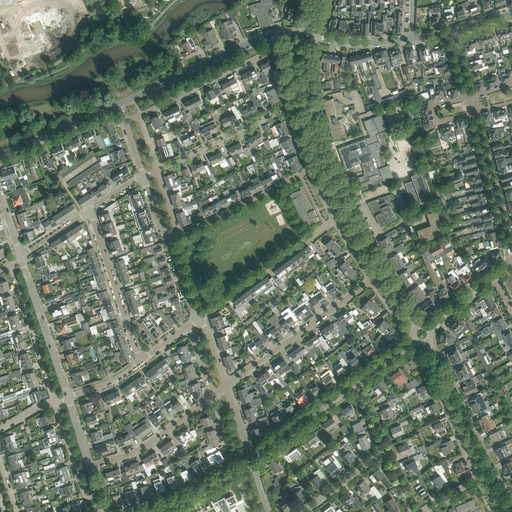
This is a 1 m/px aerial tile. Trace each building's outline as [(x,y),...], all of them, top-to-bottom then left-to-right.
[(269,16),(267,7),(277,5),(275,0),(261,0),(262,1),(261,1),(262,3),(251,5),(253,12),(257,11),(261,26),(274,23),(272,16),(269,16)] [(356,4),(355,0),(346,0),(346,4),(352,5),(352,12),(356,12),(356,4)] [(361,4),(361,12),(363,12),(365,12),(366,3),(365,3),(365,0),(355,0),(356,4),(361,4)] [(375,2),(374,0),(365,0),(365,3),(366,3),(371,4),(371,11),(373,11),(375,11),(375,2)] [(384,0),(374,0),(375,2),(380,2),(380,10),(384,10),(384,0)] [(492,8),(491,4),(492,3),(490,0),(481,0),(482,2),(485,10),(492,8)] [(468,1),(466,2),(468,9),(470,9),(472,15),(479,12),(477,6),(476,6),(475,3),(472,4),(469,3),(468,1)] [(459,9),(456,10),(459,20),(467,17),(466,15),(470,14),(469,12),(468,9),(466,2),(458,5),(459,9)] [(439,4),(431,6),(432,17),(429,17),(431,27),(435,26),(440,26),(438,16),(441,16),(440,9),(439,7),(439,4)] [(301,9),(302,7),(295,6),(289,6),(289,7),(287,7),(286,7),(285,11),(286,11),(289,12),(287,20),(288,20),(288,21),(288,22),(290,22),(291,22),(291,21),(295,21),(295,15),(301,15),(302,9),(301,9)] [(451,8),(444,10),(447,23),(454,22),(453,14),(455,13),(454,6),(451,7),(451,8)] [(397,12),(397,7),(394,7),(394,8),(391,8),(390,12),(395,12),(395,18),(387,17),(386,17),(386,21),(402,22),(402,12),(397,12)] [(369,14),(368,23),(369,23),(368,29),(372,29),(371,33),(377,34),(377,33),(377,23),(378,23),(378,22),(372,21),(373,14),(373,11),(371,11),(369,12),(369,14)] [(369,23),(368,23),(363,23),(363,15),(363,12),(361,12),(360,12),(360,14),(360,22),(360,23),(359,30),(362,30),(362,33),(368,34),(368,29),(369,23)] [(386,30),(386,21),(386,17),(387,17),(387,15),(383,14),(383,22),(378,22),(378,23),(377,23),(377,33),(383,34),(383,30),(386,30)] [(339,28),(340,20),(341,19),(331,17),(328,28),(329,29),(328,29),(331,30),(331,29),(334,30),(335,27),(339,28)] [(349,28),(350,21),(349,21),(341,19),(340,20),(339,28),(339,31),(345,32),(345,28),(350,29),(350,28),(349,28)] [(221,30),(222,33),(225,39),(234,35),(233,33),(233,32),(232,32),(231,29),(232,29),(231,27),(234,26),(231,20),(228,22),(228,21),(221,24),(222,29),(221,30)] [(350,20),(350,21),(349,28),(350,28),(353,28),(353,33),(359,33),(359,30),(360,23),(360,22),(354,22),(354,20),(350,20)] [(402,22),(386,21),(386,30),(386,31),(389,31),(389,25),(395,25),(394,31),(401,32),(402,22)] [(207,40),(203,42),(206,48),(210,47),(217,44),(213,36),(216,34),(213,29),(203,34),(207,40)] [(484,34),(484,36),(486,43),(488,42),(488,44),(491,44),(491,45),(493,45),(492,43),(492,41),(491,41),(489,34),(489,33),(484,34)] [(187,42),(183,44),(187,52),(183,54),(186,59),(192,55),(192,54),(198,52),(196,47),(195,46),(190,36),(185,38),(187,42)] [(477,47),(478,47),(476,38),(469,40),(467,43),(474,47),(475,48),(476,52),(478,52),(477,47)] [(476,52),(475,48),(474,47),(467,43),(465,46),(467,51),(472,50),(472,51),(473,57),(476,56),(477,58),(480,58),(479,55),(476,55),(475,53),(475,52),(476,52)] [(434,51),(431,52),(433,59),(437,58),(438,57),(437,56),(438,55),(442,47),(439,46),(433,47),(434,51)] [(425,47),(423,48),(426,60),(432,59),(430,54),(429,54),(427,48),(426,49),(425,47)] [(438,55),(437,56),(438,57),(440,58),(441,59),(441,62),(442,62),(442,63),(442,65),(445,64),(445,63),(445,64),(444,59),(446,56),(445,54),(447,54),(445,49),(442,47),(438,55)] [(412,48),(409,49),(414,65),(417,64),(417,62),(416,59),(417,59),(416,56),(415,56),(414,49),(412,50),(412,48)] [(407,51),(406,52),(408,61),(407,61),(410,70),(414,68),(414,65),(409,49),(406,50),(407,51)] [(386,50),(374,53),(378,66),(381,65),(382,65),(381,62),(383,61),(385,67),(387,70),(391,69),(387,60),(389,59),(386,50)] [(399,50),(395,51),(396,56),(398,63),(404,61),(400,50),(399,50)] [(371,51),(364,53),(366,57),(367,57),(368,61),(370,60),(372,66),(369,67),(370,69),(372,69),(372,68),(375,67),(374,66),(372,56),(371,51)] [(396,56),(395,51),(391,52),(390,52),(392,60),(391,60),(393,68),(396,67),(399,66),(398,63),(396,56)] [(364,53),(360,54),(364,68),(366,75),(368,74),(367,69),(365,62),(368,61),(367,57),(366,57),(364,53)] [(360,54),(354,56),(355,60),(356,60),(357,64),(359,63),(363,76),(366,75),(364,68),(360,54)] [(337,72),(337,73),(337,74),(340,74),(341,71),(345,71),(346,66),(351,67),(350,60),(345,59),(346,56),(339,56),(339,64),(337,72)] [(350,60),(351,67),(353,72),(356,81),(358,80),(355,71),(354,65),(357,64),(356,60),(355,60),(354,56),(349,57),(350,60)] [(486,61),(485,58),(481,60),(480,57),(480,58),(477,58),(477,60),(470,62),(470,63),(471,66),(482,63),(482,62),(486,61)] [(265,74),(266,73),(268,73),(267,71),(272,68),(271,65),(271,64),(270,65),(269,62),(261,66),(265,74)] [(482,63),(471,66),(471,69),(472,69),(472,70),(479,68),(480,71),(481,71),(481,70),(485,69),(488,68),(487,65),(483,67),(482,63)] [(407,66),(403,67),(405,75),(407,75),(408,81),(411,81),(409,74),(407,66)] [(435,68),(434,69),(435,74),(436,74),(451,70),(450,67),(449,67),(448,66),(443,67),(442,66),(440,67),(438,67),(435,68)] [(508,81),(506,74),(504,68),(498,69),(500,77),(501,77),(502,81),(502,82),(504,82),(508,81)] [(255,69),(249,72),(253,80),(259,76),(257,72),(255,69)] [(247,83),(246,82),(249,80),(250,81),(253,80),(249,72),(242,75),(244,78),(243,78),(244,79),(240,80),(243,85),(245,90),(246,91),(248,90),(249,90),(246,84),(247,83)] [(377,74),(372,75),(375,84),(380,82),(377,74)] [(488,77),(485,78),(487,87),(493,86),(493,85),(491,79),(489,79),(488,77)] [(237,82),(237,81),(236,81),(235,78),(231,80),(231,81),(229,82),(232,89),(233,91),(240,88),(237,82)] [(475,82),(478,91),(479,91),(484,90),(482,83),(480,83),(479,81),(475,82)] [(222,85),(221,85),(224,92),(225,91),(225,92),(232,89),(229,82),(226,83),(222,85)] [(446,85),(443,86),(445,93),(448,92),(450,98),(451,97),(452,99),(454,98),(454,96),(451,87),(450,84),(446,85)] [(258,89),(253,92),(254,95),(267,89),(265,86),(258,89)] [(428,88),(429,91),(430,95),(431,95),(433,100),(434,99),(438,98),(436,91),(434,86),(428,88)] [(273,88),(269,91),(264,93),(266,96),(268,94),(269,98),(276,94),(273,88)] [(205,93),(207,97),(207,100),(209,99),(210,100),(213,98),(214,99),(218,97),(222,105),(226,103),(223,95),(219,89),(214,92),(212,89),(206,92),(206,93),(205,93)] [(405,89),(399,92),(400,94),(401,98),(407,97),(406,93),(405,89)] [(346,90),(343,91),(345,98),(348,97),(349,100),(352,99),(350,90),(346,90)] [(254,102),(257,100),(254,95),(253,92),(248,94),(249,97),(251,96),(254,102)] [(268,102),(264,105),(266,110),(273,107),(271,104),(279,100),(276,94),(269,98),(266,99),(268,102)] [(199,96),(192,99),(196,107),(199,105),(199,104),(202,102),(199,96)] [(324,105),(325,106),(329,122),(330,122),(331,125),(329,126),(333,140),(346,136),(341,118),(339,119),(338,114),(341,113),(342,112),(342,110),(340,102),(339,101),(337,100),(334,101),(334,98),(328,100),(327,100),(326,101),(325,101),(325,102),(325,103),(324,104),(324,105)] [(185,103),(187,107),(190,112),(193,110),(193,109),(196,107),(192,99),(185,103)] [(246,103),(243,105),(244,107),(237,110),(240,116),(244,115),(245,117),(249,115),(251,114),(247,104),(246,104),(246,103)] [(249,103),(247,104),(251,114),(254,112),(254,113),(258,111),(256,108),(256,107),(254,104),(250,106),(249,103)] [(420,113),(430,111),(428,105),(419,108),(420,111),(422,111),(422,112),(420,113)] [(178,106),(171,109),(176,119),(179,117),(179,116),(182,114),(178,106)] [(352,113),(353,116),(354,120),(358,119),(357,116),(354,106),(351,106),(352,110),(349,111),(350,114),(352,113)] [(164,113),(165,116),(166,116),(169,121),(173,120),(172,119),(175,117),(176,119),(171,109),(164,113)] [(500,110),(494,112),(496,119),(497,119),(498,121),(502,119),(502,121),(503,121),(502,118),(500,111),(500,110)] [(500,111),(502,118),(504,117),(505,120),(508,119),(506,110),(500,111)] [(208,115),(212,114),(215,121),(217,119),(213,111),(208,114),(208,115)] [(493,116),(491,117),(489,111),(485,112),(485,113),(483,113),(486,122),(485,122),(485,124),(492,123),(492,125),(493,125),(495,124),(493,116)] [(235,113),(228,117),(231,123),(238,120),(236,117),(237,117),(236,116),(235,113)] [(370,137),(362,140),(357,141),(359,148),(357,149),(359,156),(356,157),(359,164),(361,163),(364,172),(363,173),(364,176),(358,178),(359,182),(361,181),(362,183),(360,183),(362,189),(375,184),(374,183),(381,181),(381,182),(381,181),(383,180),(384,181),(384,180),(390,178),(393,177),(389,165),(384,166),(384,165),(385,164),(382,155),(386,154),(384,147),(386,146),(384,140),(387,139),(384,132),(383,132),(383,130),(387,128),(382,115),(363,121),(367,132),(368,132),(370,137)] [(422,120),(423,124),(425,123),(432,121),(434,120),(432,115),(423,118),(424,119),(422,120)] [(163,126),(159,118),(160,118),(159,117),(158,116),(151,119),(154,125),(153,126),(155,129),(159,127),(162,134),(168,133),(169,132),(168,128),(166,125),(163,126)] [(223,123),(223,124),(223,123),(225,127),(231,123),(228,117),(222,120),(223,123)] [(454,129),(456,135),(464,133),(463,130),(460,119),(457,120),(458,121),(456,122),(458,128),(454,129)] [(213,120),(207,123),(212,133),(214,132),(218,130),(217,127),(216,126),(215,123),(214,123),(213,120)] [(273,126),(274,129),(276,132),(287,127),(284,121),(273,126)] [(425,123),(423,124),(422,124),(424,129),(434,126),(432,121),(425,123)] [(109,123),(104,126),(106,130),(107,133),(109,132),(110,135),(112,134),(115,140),(113,140),(114,144),(115,143),(116,143),(117,146),(119,146),(121,145),(120,142),(119,138),(118,139),(116,133),(117,132),(115,129),(114,129),(111,122),(110,123),(109,122),(108,123),(109,123)] [(200,126),(202,129),(203,132),(203,133),(204,133),(205,136),(209,134),(212,133),(207,123),(200,126)] [(449,126),(446,127),(448,137),(449,141),(456,139),(454,131),(452,131),(451,126),(449,126)] [(287,127),(276,132),(277,135),(279,134),(281,137),(290,132),(287,127)] [(489,132),(490,136),(497,134),(501,133),(505,132),(504,128),(501,129),(500,127),(489,131),(489,132)] [(94,130),(84,135),(87,140),(88,140),(89,141),(96,138),(101,148),(105,146),(100,135),(96,136),(94,130)] [(180,133),(176,135),(178,139),(179,139),(181,143),(183,142),(184,143),(186,146),(189,144),(192,142),(189,136),(188,135),(188,134),(187,132),(181,135),(180,133)] [(195,133),(189,136),(192,142),(194,141),(194,142),(198,140),(197,137),(197,136),(195,133)] [(257,135),(254,136),(258,145),(263,142),(259,133),(257,134),(257,135)] [(250,143),(246,145),(247,147),(252,157),(254,156),(253,153),(253,152),(252,150),(255,148),(254,147),(258,145),(254,136),(251,138),(250,137),(248,139),(250,143)] [(160,139),(157,140),(158,144),(159,146),(168,144),(169,143),(168,140),(165,141),(164,137),(161,138),(160,138),(160,139)] [(82,156),(90,153),(86,144),(82,145),(78,138),(68,142),(71,149),(72,151),(78,149),(82,156)] [(290,138),(280,143),(283,149),(293,144),(290,138)] [(501,142),(497,144),(492,145),(494,151),(510,146),(510,143),(502,145),(501,142)] [(238,144),(234,146),(239,154),(239,155),(243,153),(243,155),(246,154),(247,156),(250,154),(251,155),(249,156),(250,159),(252,158),(252,157),(247,147),(243,149),(240,143),(238,144)] [(168,144),(159,146),(160,149),(161,153),(162,157),(170,155),(167,147),(168,147),(168,144)] [(293,144),(283,149),(284,151),(283,152),(284,155),(296,150),(293,144)] [(62,145),(52,149),(55,154),(55,156),(57,159),(63,156),(66,155),(67,157),(70,155),(68,149),(64,151),(64,150),(62,145)] [(233,156),(229,158),(231,163),(232,165),(235,164),(233,160),(240,157),(239,154),(234,146),(231,147),(229,148),(233,156)] [(501,150),(499,151),(494,152),(495,157),(500,156),(511,152),(511,148),(507,150),(507,151),(502,152),(501,150)] [(113,152),(115,159),(116,163),(126,160),(122,149),(113,152)] [(471,152),(470,149),(467,149),(464,150),(464,152),(460,153),(461,158),(458,158),(458,159),(454,160),(454,164),(455,164),(459,163),(467,161),(466,160),(475,157),(473,152),(471,152)] [(40,155),(41,160),(43,165),(47,163),(49,168),(52,167),(53,168),(56,167),(54,163),(52,158),(50,159),(47,152),(40,155)] [(219,153),(215,155),(220,164),(227,161),(229,165),(231,163),(229,158),(226,160),(225,157),(224,158),(221,152),(218,153),(219,153)] [(213,166),(210,168),(213,175),(215,174),(214,172),(215,172),(213,167),(219,164),(220,164),(215,155),(212,157),(212,156),(210,157),(213,164),(212,164),(213,166)] [(296,156),(287,160),(286,161),(288,167),(290,166),(299,161),(296,156)] [(496,160),(498,168),(511,164),(511,157),(505,160),(505,158),(501,159),(496,160)] [(26,163),(27,166),(28,167),(31,174),(28,175),(30,181),(37,178),(35,173),(32,166),(34,165),(37,164),(36,160),(33,161),(31,158),(26,160),(27,162),(26,163)] [(477,165),(475,159),(463,163),(459,164),(461,171),(473,167),(477,165)] [(200,163),(196,164),(201,173),(206,170),(204,166),(202,161),(199,162),(200,163)] [(299,161),(290,166),(293,171),(302,167),(299,161)] [(401,162),(395,164),(398,173),(395,174),(397,180),(409,175),(408,173),(414,170),(411,162),(402,165),(401,162)] [(124,170),(119,173),(122,179),(131,174),(129,171),(129,170),(128,168),(128,167),(127,163),(122,165),(123,168),(124,170)] [(413,181),(410,182),(405,184),(411,201),(414,200),(416,205),(433,199),(426,179),(425,179),(423,172),(422,172),(418,163),(415,164),(418,173),(411,176),(413,181)] [(192,164),(190,165),(191,167),(193,171),(191,172),(194,177),(201,174),(201,173),(196,164),(193,166),(192,164)] [(511,164),(498,168),(500,174),(508,172),(511,171),(511,164)] [(6,181),(8,187),(14,185),(11,178),(18,176),(14,167),(13,167),(13,165),(2,169),(3,169),(3,171),(1,171),(5,181),(7,180),(7,181),(6,181)] [(477,167),(463,171),(462,171),(463,175),(466,174),(466,175),(479,172),(477,167)] [(210,168),(207,169),(210,174),(208,175),(211,181),(212,180),(214,183),(216,181),(215,178),(213,175),(210,168)] [(269,172),(269,173),(271,176),(274,182),(280,180),(280,179),(278,175),(275,170),(272,172),(271,171),(269,172)] [(116,183),(122,179),(119,173),(113,177),(112,177),(116,183)] [(269,173),(264,175),(269,185),(274,182),(271,176),(269,173)] [(511,173),(505,175),(501,176),(502,182),(509,180),(509,179),(511,178),(511,173)] [(166,179),(167,182),(176,179),(175,176),(172,176),(172,174),(164,176),(165,179),(166,179)] [(264,176),(259,178),(263,188),(269,185),(264,175),(264,176)] [(466,183),(468,182),(469,184),(475,183),(476,186),(481,184),(480,181),(481,181),(479,175),(475,177),(465,180),(466,183)] [(258,176),(252,179),(253,181),(258,190),(263,188),(259,178),(258,176)] [(176,179),(167,182),(168,186),(167,186),(168,189),(178,186),(176,179)] [(255,184),(249,187),(253,193),(258,190),(253,181),(252,179),(255,184)] [(109,180),(104,184),(108,191),(113,188),(109,180)] [(239,180),(236,182),(243,195),(244,197),(247,196),(253,193),(249,187),(246,188),(245,188),(243,187),(242,187),(239,180)] [(511,181),(503,184),(503,186),(503,187),(503,188),(504,188),(504,189),(511,187),(511,185),(511,184),(511,181)] [(90,189),(87,191),(93,201),(98,197),(92,188),(91,189),(89,186),(92,185),(90,182),(87,184),(90,189)] [(104,184),(99,187),(103,194),(108,191),(104,184)] [(476,186),(466,188),(461,190),(461,193),(467,191),(467,192),(475,190),(475,191),(477,191),(477,193),(482,192),(481,190),(483,189),(482,184),(481,184),(476,186)] [(93,187),(92,185),(89,186),(91,189),(92,188),(98,197),(103,194),(99,187),(98,187),(97,185),(93,187)] [(177,193),(170,195),(171,198),(172,197),(173,201),(180,199),(179,195),(182,194),(181,191),(188,189),(187,186),(179,189),(180,192),(177,192),(177,193)] [(136,188),(127,194),(129,202),(141,198),(139,192),(138,193),(136,188)] [(13,198),(12,198),(15,206),(17,205),(18,207),(22,205),(24,209),(26,208),(30,207),(24,189),(14,192),(16,195),(13,196),(13,198)] [(236,193),(231,195),(234,202),(240,199),(238,197),(241,195),(239,189),(235,191),(236,193)] [(289,195),(291,199),(305,228),(315,223),(313,217),(317,215),(314,210),(313,210),(301,189),(289,195)] [(83,193),(82,191),(79,193),(81,195),(82,194),(84,197),(88,204),(93,201),(87,191),(83,193)] [(231,195),(229,191),(224,194),(225,198),(229,205),(234,202),(231,195)] [(478,194),(469,196),(459,198),(460,202),(462,201),(470,199),(478,197),(478,200),(485,198),(484,192),(482,192),(477,193),(478,194)] [(395,200),(394,197),(391,194),(367,203),(374,216),(375,217),(376,216),(381,226),(396,218),(391,208),(395,205),(393,201),(391,202),(390,200),(395,198),(395,200)] [(78,200),(80,203),(83,207),(88,204),(84,197),(78,200)] [(199,197),(195,199),(202,212),(205,210),(207,215),(213,213),(206,200),(201,202),(199,197)] [(141,198),(129,202),(132,211),(142,208),(141,205),(144,204),(144,203),(143,204),(141,198)] [(218,198),(213,200),(218,210),(223,207),(220,201),(219,199),(218,198)] [(229,205),(225,198),(220,201),(223,207),(229,205)] [(485,198),(478,200),(479,202),(472,203),(473,206),(487,203),(485,198)] [(180,199),(173,201),(174,204),(174,205),(174,207),(182,205),(183,208),(185,207),(190,206),(190,205),(189,202),(185,204),(185,202),(183,201),(181,202),(180,199)] [(208,199),(206,200),(213,213),(218,210),(213,200),(210,202),(208,199)] [(116,201),(100,211),(101,212),(102,214),(100,215),(102,221),(104,221),(114,217),(111,208),(117,206),(116,201)] [(73,204),(68,207),(72,214),(77,211),(73,204)] [(183,211),(176,213),(177,216),(178,216),(179,220),(186,217),(188,216),(187,211),(194,208),(193,205),(190,206),(185,207),(186,210),(183,211)] [(26,211),(18,214),(20,221),(27,219),(26,215),(30,214),(29,211),(33,209),(32,206),(30,207),(26,208),(26,211)] [(467,210),(465,211),(466,215),(473,213),(473,214),(480,212),(481,214),(489,212),(488,206),(479,208),(479,207),(472,209),(467,210)] [(68,207),(63,210),(68,217),(72,214),(68,207)] [(142,208),(132,211),(135,220),(147,216),(145,210),(143,211),(142,208)] [(63,210),(58,213),(63,220),(68,217),(63,210)] [(445,234),(437,211),(427,214),(431,226),(417,231),(421,242),(445,234)] [(58,213),(53,217),(58,224),(63,220),(58,213)] [(475,218),(465,221),(462,222),(463,225),(476,221),(483,219),(484,222),(491,220),(490,214),(475,218)] [(147,216),(135,220),(138,229),(148,226),(147,223),(150,222),(150,221),(149,222),(147,216)] [(188,216),(186,217),(179,220),(180,223),(181,226),(188,224),(188,223),(190,222),(188,216)] [(53,217),(48,220),(53,227),(58,224),(53,217)] [(114,217),(104,221),(105,223),(102,224),(102,225),(103,224),(105,230),(117,226),(114,217)] [(27,219),(20,221),(22,228),(31,225),(32,227),(35,226),(38,225),(41,224),(40,221),(37,222),(34,223),(32,220),(28,222),(27,219)] [(43,223),(45,226),(47,230),(53,227),(48,220),(43,223)] [(476,225),(471,226),(471,230),(477,229),(484,227),(485,229),(493,226),(492,221),(484,223),(477,225),(476,225)] [(117,226),(105,230),(107,236),(109,235),(110,238),(120,235),(118,230),(126,227),(124,223),(117,226)] [(81,224),(76,227),(80,234),(82,237),(81,238),(82,240),(85,238),(83,236),(84,235),(83,233),(86,231),(83,227),(83,226),(82,224),(81,224)] [(134,240),(153,234),(151,228),(149,229),(148,226),(138,229),(140,234),(132,236),(133,237),(134,240)] [(80,234),(76,227),(71,230),(76,237),(80,234)] [(392,242),(389,237),(397,232),(395,229),(386,234),(384,236),(385,238),(380,241),(383,247),(390,243),(392,242)] [(24,233),(25,237),(24,237),(25,240),(26,240),(27,240),(33,238),(32,234),(35,233),(34,230),(24,233)] [(71,230),(66,234),(72,243),(71,244),(72,246),(75,245),(73,242),(72,240),(76,237),(71,230)] [(488,233),(489,240),(496,238),(494,232),(488,233)] [(66,234),(61,237),(66,244),(68,243),(69,245),(71,244),(72,243),(66,234)] [(153,234),(134,240),(135,244),(143,242),(144,247),(154,243),(153,240),(156,239),(155,240),(153,234)] [(120,235),(110,238),(111,241),(108,242),(108,243),(109,242),(111,248),(123,244),(120,235)] [(323,243),(325,245),(329,250),(336,244),(332,239),(331,239),(328,236),(327,237),(327,238),(323,243)] [(61,237),(56,240),(61,247),(66,244),(61,237)] [(434,259),(441,256),(444,254),(445,253),(452,250),(454,245),(451,237),(439,243),(439,244),(429,249),(421,253),(425,264),(436,288),(437,291),(441,299),(441,300),(449,296),(445,287),(441,289),(439,285),(440,284),(430,262),(434,259)] [(495,246),(498,245),(496,238),(489,240),(482,242),(483,247),(485,246),(487,251),(496,249),(495,246)] [(52,245),(50,247),(52,251),(55,249),(56,251),(58,249),(59,251),(61,250),(62,250),(60,247),(61,247),(56,240),(51,243),(52,245)] [(140,249),(140,250),(138,250),(139,253),(141,252),(142,253),(151,250),(152,253),(153,254),(154,254),(154,256),(144,259),(165,253),(164,252),(164,253),(162,248),(163,247),(161,242),(140,249)] [(315,242),(313,244),(316,248),(322,257),(326,254),(320,246),(319,247),(315,242)] [(390,243),(383,247),(386,253),(394,249),(390,243)] [(124,249),(123,244),(111,248),(113,254),(114,253),(115,256),(127,253),(126,249),(124,249)] [(336,244),(329,250),(334,255),(336,257),(340,253),(338,251),(341,248),(336,244)] [(308,246),(303,250),(309,258),(315,255),(308,246)] [(86,257),(95,254),(93,247),(88,249),(89,253),(80,256),(81,259),(86,257)] [(39,256),(36,257),(38,262),(37,263),(38,266),(37,266),(39,270),(41,275),(44,281),(58,276),(56,273),(46,276),(46,275),(50,273),(48,266),(46,267),(43,258),(42,255),(48,253),(49,254),(50,255),(52,254),(52,252),(49,248),(46,250),(45,249),(38,254),(39,256)] [(491,252),(491,255),(492,255),(492,257),(492,258),(501,256),(502,255),(501,252),(500,252),(499,250),(498,251),(498,248),(493,249),(494,251),(491,252)] [(303,250),(298,253),(305,263),(306,263),(305,262),(309,258),(303,250)] [(400,259),(404,257),(400,252),(398,253),(397,254),(389,258),(393,264),(400,259)] [(165,253),(144,259),(145,263),(154,260),(155,263),(156,263),(156,264),(157,264),(158,266),(147,269),(168,263),(168,262),(167,263),(165,258),(166,257),(165,253)] [(298,253),(294,257),(300,266),(301,266),(305,263),(298,253)] [(315,255),(319,260),(319,259),(322,263),(324,262),(321,258),(318,253),(315,255)] [(95,254),(86,257),(88,264),(89,263),(89,264),(98,261),(95,254)] [(117,261),(115,262),(117,267),(126,265),(125,261),(127,260),(129,260),(127,255),(116,258),(117,261)] [(443,262),(441,256),(434,259),(436,264),(443,262)] [(294,257),(289,261),(295,270),(300,266),(294,257)] [(482,262),(481,261),(479,258),(475,262),(477,264),(482,272),(487,268),(482,262)] [(482,260),(481,261),(482,262),(487,268),(491,265),(486,258),(483,261),(482,260)] [(400,259),(393,264),(396,269),(404,265),(400,259)] [(98,261),(89,264),(91,270),(93,269),(93,270),(100,267),(98,261)] [(289,261),(284,264),(291,273),(295,270),(289,261)] [(340,261),(336,265),(343,272),(350,266),(345,261),(343,264),(340,261)] [(457,268),(454,270),(458,275),(460,274),(466,283),(471,280),(475,277),(471,272),(472,271),(466,263),(465,264),(463,262),(459,264),(460,266),(457,268)] [(168,263),(147,269),(145,270),(145,273),(148,272),(148,273),(157,270),(158,273),(159,273),(160,274),(161,276),(150,279),(171,273),(171,272),(170,273),(168,268),(169,267),(168,263)] [(284,264),(279,268),(286,277),(288,275),(291,273),(284,264)] [(473,265),(471,266),(477,275),(482,272),(477,264),(476,265),(477,266),(475,267),(473,265)] [(126,265),(117,267),(119,273),(128,270),(126,265)] [(350,266),(343,272),(344,274),(347,277),(350,280),(353,276),(356,274),(354,271),(350,266)] [(100,267),(93,270),(94,272),(93,272),(94,276),(93,277),(102,274),(100,267)] [(279,268),(274,271),(278,277),(276,279),(275,278),(275,279),(282,287),(284,286),(282,283),(283,282),(282,280),(286,277),(279,268)] [(463,286),(458,279),(459,279),(452,269),(447,273),(450,276),(455,283),(459,289),(463,286)] [(128,270),(119,273),(121,279),(129,276),(128,270)] [(400,275),(403,280),(414,273),(414,272),(410,275),(407,270),(400,275)] [(171,273),(150,279),(151,283),(161,280),(162,283),(163,284),(164,284),(164,286),(154,289),(174,283),(174,282),(173,283),(172,277),(173,277),(171,273)] [(414,273),(403,280),(407,286),(415,280),(417,283),(423,278),(425,278),(423,275),(421,275),(418,278),(414,273)] [(91,284),(92,284),(95,283),(100,282),(104,280),(102,274),(93,277),(94,280),(93,280),(94,283),(91,284)] [(129,276),(121,279),(123,284),(124,284),(125,287),(134,284),(133,281),(131,281),(129,276)] [(267,276),(262,280),(269,289),(274,285),(275,287),(276,287),(278,290),(280,288),(274,280),(271,282),(267,276)] [(447,281),(455,292),(459,289),(455,283),(450,276),(446,279),(447,281)] [(317,277),(314,279),(316,281),(321,288),(325,293),(327,291),(329,293),(330,292),(332,296),(338,291),(334,285),(331,282),(324,287),(317,277)] [(411,291),(415,296),(421,291),(424,288),(421,284),(425,281),(423,278),(417,283),(418,285),(411,291)] [(95,283),(92,284),(93,288),(97,286),(98,290),(106,287),(104,280),(100,282),(95,283)] [(262,280),(257,284),(264,292),(265,295),(270,291),(269,289),(262,280)] [(0,282),(0,291),(8,289),(7,285),(8,285),(6,281),(4,282),(3,281),(0,282)] [(338,284),(339,285),(345,293),(347,291),(341,282),(338,284)] [(49,283),(47,283),(42,285),(45,293),(50,291),(51,291),(51,290),(53,290),(54,293),(61,290),(60,290),(63,289),(62,286),(59,287),(53,289),(51,283),(49,283)] [(174,283),(154,289),(155,293),(164,290),(165,293),(166,294),(167,294),(168,296),(157,299),(178,292),(177,293),(175,287),(176,287),(174,283)] [(257,284),(253,287),(259,296),(264,292),(257,284)] [(431,285),(434,290),(429,294),(431,296),(435,294),(437,291),(436,288),(433,284),(431,285)] [(136,285),(126,288),(127,291),(125,292),(127,297),(139,293),(136,285)] [(253,287),(248,291),(252,297),(255,300),(260,297),(259,296),(253,287)] [(107,290),(98,293),(100,300),(109,297),(107,290)] [(324,302),(327,300),(320,290),(314,294),(315,295),(321,304),(324,301),(324,302)] [(54,295),(47,297),(49,302),(53,301),(55,300),(55,298),(63,295),(65,294),(64,291),(62,292),(62,291),(58,292),(54,294),(54,295)] [(248,291),(243,295),(247,300),(252,297),(248,291)] [(421,291),(415,296),(419,301),(426,296),(421,291)] [(178,292),(157,299),(158,303),(167,300),(168,303),(169,303),(169,304),(170,304),(171,306),(180,303),(178,297),(179,297),(178,292)] [(304,297),(308,302),(311,300),(316,308),(318,306),(321,304),(315,295),(310,299),(304,292),(302,294),(304,297)] [(139,293),(127,297),(129,303),(137,300),(141,299),(139,293)] [(4,295),(0,296),(0,301),(1,305),(5,304),(13,302),(11,295),(6,297),(5,297),(4,295)] [(243,295),(238,298),(245,307),(249,303),(247,300),(243,295)] [(473,307),(461,315),(464,319),(465,320),(489,307),(488,306),(494,303),(490,295),(484,299),(479,302),(482,308),(475,311),(473,307)] [(109,297),(100,300),(101,302),(105,301),(106,305),(111,303),(109,297)] [(272,303),(273,305),(276,303),(279,302),(277,300),(276,299),(275,297),(270,301),(272,303)] [(299,305),(299,306),(306,315),(309,313),(311,312),(306,304),(308,302),(304,297),(297,303),(299,305)] [(233,302),(236,306),(238,308),(240,310),(245,307),(238,298),(233,302)] [(429,300),(426,302),(422,305),(426,311),(428,309),(428,310),(429,310),(428,309),(433,306),(431,303),(434,301),(432,298),(429,300)] [(137,300),(129,303),(131,309),(139,306),(137,300)] [(367,313),(369,311),(374,304),(369,300),(362,308),(364,310),(367,313)] [(0,313),(0,316),(8,314),(7,310),(15,308),(13,302),(5,304),(6,308),(5,308),(6,311),(0,313)] [(97,315),(101,314),(114,310),(111,303),(106,305),(107,308),(100,310),(96,312),(97,315)] [(160,309),(173,327),(173,326),(169,321),(172,319),(175,323),(180,320),(180,321),(184,318),(185,317),(185,316),(185,315),(185,314),(184,314),(184,313),(183,313),(179,303),(180,303),(171,306),(174,305),(176,309),(172,312),(171,313),(171,314),(170,316),(169,314),(165,316),(160,309)] [(374,304),(369,311),(373,315),(371,317),(373,318),(380,313),(377,311),(379,309),(374,304)] [(53,313),(52,313),(54,318),(59,316),(61,315),(62,319),(69,317),(67,309),(65,305),(57,307),(57,309),(52,310),(53,313)] [(495,305),(486,310),(488,314),(498,309),(495,305)] [(139,306),(131,309),(132,314),(134,314),(136,319),(141,318),(140,316),(144,315),(145,314),(143,311),(142,311),(141,311),(139,306)] [(294,309),(291,311),(292,312),(296,317),(298,316),(301,319),(303,318),(303,317),(306,315),(299,306),(294,309)] [(288,313),(283,317),(290,325),(293,323),(293,324),(295,322),(289,314),(292,312),(291,311),(288,307),(286,309),(288,313)] [(160,309),(156,311),(161,316),(163,319),(160,321),(160,322),(159,323),(160,323),(158,324),(164,333),(164,332),(168,329),(169,329),(173,327),(160,309)] [(488,314),(480,319),(481,322),(482,322),(486,319),(492,316),(493,318),(500,314),(498,309),(488,314)] [(114,310),(101,314),(102,317),(105,316),(106,320),(116,316),(114,310)] [(345,312),(343,314),(349,323),(356,319),(353,315),(354,314),(352,310),(349,312),(347,310),(345,312)] [(270,314),(271,317),(279,327),(281,325),(285,330),(287,328),(287,327),(290,325),(283,317),(283,316),(279,320),(275,314),(273,316),(271,314),(270,313),(270,314)] [(17,314),(7,317),(9,320),(10,320),(11,323),(19,320),(17,314)] [(150,314),(147,316),(154,325),(152,327),(149,329),(150,331),(156,339),(160,336),(164,333),(158,324),(150,314)] [(212,321),(213,324),(223,321),(224,321),(221,315),(218,316),(217,314),(214,316),(215,317),(211,319),(212,321)] [(339,320),(336,322),(341,329),(343,331),(344,333),(345,334),(348,332),(344,326),(349,323),(343,314),(340,316),(337,318),(339,320)] [(65,323),(57,326),(59,334),(62,333),(67,331),(68,331),(67,327),(78,323),(76,316),(64,320),(65,323)] [(272,324),(268,328),(274,337),(277,334),(278,335),(280,333),(276,328),(279,327),(271,317),(268,319),(272,324)] [(491,325),(488,327),(490,330),(491,329),(504,321),(502,317),(491,323),(490,323),(491,325)] [(380,325),(378,327),(376,329),(381,334),(383,331),(385,329),(389,324),(382,318),(378,323),(380,325)] [(455,318),(452,321),(463,332),(467,328),(464,322),(463,321),(462,322),(457,318),(456,319),(455,318)] [(106,330),(119,326),(117,319),(108,322),(110,329),(106,330)] [(19,320),(11,323),(12,327),(11,327),(12,330),(21,327),(19,320)] [(143,321),(140,324),(146,331),(143,333),(143,334),(143,335),(141,337),(147,345),(151,341),(152,342),(156,339),(150,331),(149,329),(143,321)] [(223,321),(213,324),(214,328),(215,331),(222,329),(221,326),(224,325),(223,321)] [(452,321),(449,324),(450,325),(449,327),(453,331),(452,332),(458,338),(463,332),(452,321)] [(485,332),(486,335),(492,332),(494,331),(495,334),(500,331),(500,330),(502,328),(507,326),(504,321),(491,329),(490,330),(487,331),(485,332)] [(330,325),(327,327),(332,334),(333,335),(338,332),(337,331),(336,329),(335,327),(332,323),(330,325)] [(472,323),(467,326),(471,332),(476,329),(472,323)] [(385,329),(383,331),(388,336),(386,338),(390,341),(394,337),(392,335),(396,330),(389,324),(385,329)] [(119,326),(106,330),(109,336),(112,335),(112,336),(121,332),(119,326)] [(271,339),(274,337),(268,328),(264,330),(264,331),(263,332),(260,328),(260,329),(258,327),(257,328),(256,328),(266,341),(265,340),(268,339),(269,341),(272,339),(271,339)] [(323,334),(321,336),(330,348),(331,350),(332,350),(335,348),(327,338),(329,336),(332,334),(327,327),(324,329),(322,330),(324,334),(323,334)] [(89,328),(82,331),(77,332),(75,333),(76,336),(90,332),(89,328)] [(256,328),(253,331),(256,335),(257,337),(256,338),(253,340),(260,349),(262,346),(263,347),(265,345),(263,343),(266,341),(256,328)] [(441,338),(443,343),(448,340),(450,345),(454,343),(453,342),(456,339),(450,333),(449,335),(445,330),(441,334),(442,334),(441,334),(441,335),(441,336),(441,337),(441,338)] [(111,343),(123,339),(121,332),(112,336),(114,342),(111,343)] [(498,334),(496,335),(499,341),(501,340),(502,339),(504,343),(511,338),(511,335),(510,332),(506,334),(505,333),(502,334),(501,332),(498,334)] [(12,337),(9,338),(11,344),(14,343),(15,343),(23,340),(21,334),(12,337)] [(314,337),(311,339),(317,347),(321,343),(327,350),(330,348),(321,336),(318,338),(316,335),(313,336),(314,337)] [(218,340),(220,344),(226,342),(224,336),(217,338),(218,341),(218,340)] [(69,339),(67,340),(62,341),(64,349),(72,346),(71,342),(74,341),(73,337),(69,339)] [(378,337),(374,341),(380,348),(384,345),(378,337)] [(362,340),(363,341),(364,343),(371,353),(376,350),(371,344),(370,344),(366,338),(362,340)] [(120,347),(125,345),(123,339),(111,343),(112,346),(115,345),(116,349),(120,347)] [(306,343),(303,345),(308,352),(311,350),(317,347),(311,339),(308,341),(306,342),(306,343)] [(479,349),(490,343),(488,339),(477,345),(479,349)] [(15,343),(14,343),(16,350),(25,347),(23,340),(15,343)] [(248,347),(248,350),(250,352),(253,350),(255,353),(257,351),(260,349),(253,340),(248,345),(249,346),(248,347)] [(229,341),(226,342),(220,344),(221,347),(220,348),(221,350),(228,348),(228,349),(231,348),(232,350),(238,349),(241,347),(240,345),(237,346),(231,347),(229,341)] [(364,348),(363,349),(368,356),(371,353),(364,343),(363,341),(361,343),(364,348)] [(128,352),(125,345),(120,347),(121,351),(117,352),(114,353),(115,356),(118,355),(122,354),(128,352)] [(169,356),(173,361),(176,359),(173,356),(178,355),(180,354),(188,351),(186,345),(178,348),(179,351),(171,354),(169,356)] [(447,355),(448,359),(463,352),(460,345),(452,348),(453,350),(447,353),(448,354),(447,355)] [(73,353),(71,354),(66,355),(69,364),(76,362),(75,362),(80,360),(78,355),(77,352),(86,350),(89,349),(88,346),(73,350),(74,353),(73,353)] [(298,349),(295,351),(299,356),(304,353),(300,347),(297,348),(298,349)] [(225,360),(226,363),(233,361),(231,357),(235,356),(234,353),(239,352),(238,349),(232,350),(233,353),(230,354),(230,355),(223,357),(224,360),(225,360)] [(349,355),(347,357),(350,362),(353,366),(359,361),(358,360),(362,357),(356,350),(353,353),(353,352),(349,355)] [(178,355),(173,356),(176,359),(176,360),(180,359),(182,364),(189,362),(188,359),(190,358),(188,351),(180,354),(178,355)] [(299,356),(295,351),(292,353),(292,352),(290,354),(292,357),(291,358),(295,362),(300,358),(299,356)] [(15,353),(12,355),(13,357),(16,356),(18,363),(21,362),(29,359),(27,353),(23,354),(21,355),(20,352),(15,353)] [(123,357),(120,358),(122,364),(125,362),(124,361),(130,359),(128,352),(122,354),(123,357)] [(463,352),(448,359),(450,363),(452,362),(452,364),(458,361),(459,363),(466,360),(465,357),(463,352)] [(404,365),(407,369),(408,370),(411,367),(412,369),(418,364),(413,357),(404,365)] [(165,358),(160,362),(167,371),(169,369),(167,367),(170,365),(165,358)] [(281,360),(279,362),(284,370),(285,372),(291,368),(293,371),(296,369),(292,364),(289,366),(283,358),(281,360)] [(29,359),(21,362),(23,365),(21,366),(22,369),(32,366),(29,359)] [(344,368),(348,365),(344,359),(334,367),(340,375),(346,371),(344,368)] [(233,361),(226,363),(227,367),(226,367),(227,370),(235,367),(233,361)] [(454,371),(456,375),(470,368),(467,361),(459,365),(460,366),(455,369),(455,370),(454,371)] [(160,362),(155,365),(162,375),(167,372),(166,371),(167,371),(160,362)] [(189,365),(189,362),(182,364),(180,365),(181,368),(183,367),(185,373),(194,370),(192,364),(189,365)] [(280,376),(285,372),(284,370),(279,362),(276,364),(273,366),(277,371),(274,374),(280,381),(281,383),(284,381),(280,376)] [(155,365),(150,369),(157,378),(158,377),(159,378),(162,375),(155,365)] [(470,368),(456,375),(458,379),(459,378),(460,380),(465,377),(466,379),(474,375),(470,368)] [(145,373),(147,375),(146,376),(149,380),(150,379),(152,382),(156,379),(158,382),(160,380),(159,378),(158,377),(157,378),(150,369),(145,373)] [(280,381),(274,374),(274,373),(271,375),(267,369),(264,371),(265,371),(262,373),(266,379),(267,381),(269,383),(274,379),(277,383),(280,381)] [(401,384),(406,380),(398,369),(394,371),(391,373),(392,373),(390,375),(396,383),(397,382),(400,385),(401,384)] [(85,380),(83,375),(87,373),(85,370),(72,374),(75,383),(85,380)] [(194,370),(185,373),(184,373),(186,380),(197,376),(194,370)] [(330,370),(321,377),(324,380),(328,385),(334,381),(332,379),(331,377),(334,376),(330,370)] [(21,376),(23,382),(36,378),(34,372),(21,376)] [(259,375),(257,377),(259,380),(257,381),(260,385),(260,386),(262,385),(268,381),(267,381),(266,379),(262,373),(259,375)] [(142,375),(137,379),(142,385),(147,382),(142,375)] [(415,377),(410,381),(414,387),(419,383),(415,377)] [(36,378),(23,382),(24,382),(25,385),(27,385),(28,388),(38,385),(36,378)] [(137,379),(132,382),(137,389),(138,391),(142,389),(143,388),(142,385),(137,379)] [(372,387),(371,389),(374,393),(376,392),(378,395),(381,392),(381,391),(387,386),(382,380),(377,384),(372,387)] [(469,384),(463,387),(466,394),(477,389),(473,380),(468,382),(469,384)] [(410,381),(406,384),(410,389),(413,387),(414,387),(410,381)] [(132,382),(127,385),(132,392),(137,389),(132,382)] [(180,385),(179,385),(180,389),(187,386),(189,392),(192,391),(200,388),(198,382),(187,386),(186,383),(180,385)] [(242,389),(238,390),(239,393),(240,393),(241,396),(248,394),(246,388),(247,388),(246,384),(245,384),(245,382),(243,383),(243,385),(241,386),(242,389)] [(309,386),(312,391),(315,395),(321,390),(315,382),(309,386)] [(257,391),(258,390),(260,393),(262,391),(259,387),(256,383),(253,385),(257,391)] [(295,393),(288,384),(285,387),(291,396),(295,393)] [(122,389),(125,393),(127,396),(132,392),(127,385),(122,389)] [(260,385),(258,386),(259,387),(262,391),(268,398),(270,396),(268,393),(262,385),(260,386),(260,385)] [(425,385),(421,387),(418,389),(421,396),(422,395),(424,399),(430,396),(425,385)] [(391,386),(389,388),(390,389),(393,392),(395,399),(396,398),(402,395),(399,397),(394,391),(391,386)] [(501,388),(500,388),(503,395),(504,395),(506,394),(508,393),(505,386),(501,388)] [(30,387),(15,392),(16,395),(31,390),(30,387)] [(404,399),(415,390),(413,387),(410,389),(402,395),(404,399)] [(200,388),(192,391),(193,393),(195,398),(196,403),(198,401),(201,399),(200,396),(203,395),(202,392),(203,391),(202,388),(200,388)] [(303,389),(298,393),(295,395),(302,403),(308,399),(304,395),(307,393),(303,389)] [(31,390),(16,395),(18,402),(21,401),(20,398),(22,397),(23,399),(27,398),(26,396),(29,395),(31,401),(42,398),(40,391),(32,393),(31,390)] [(118,390),(111,394),(115,401),(122,398),(118,390)] [(473,406),(473,407),(486,401),(486,400),(484,401),(481,395),(482,395),(486,393),(484,390),(476,394),(478,397),(469,401),(471,405),(472,404),(473,406)] [(388,398),(387,399),(388,402),(395,399),(393,392),(392,393),(391,394),(390,394),(388,396),(388,398)] [(248,394),(241,396),(242,400),(241,400),(242,403),(250,400),(250,399),(252,399),(250,393),(248,394)] [(104,397),(106,401),(108,405),(115,401),(111,394),(104,397)] [(276,397),(273,399),(278,405),(281,410),(285,408),(289,413),(291,411),(292,412),(295,410),(294,409),(295,409),(292,405),(288,400),(282,405),(281,403),(280,403),(276,397)] [(390,406),(382,410),(385,417),(387,416),(389,416),(390,419),(397,416),(394,410),(396,408),(394,403),(398,401),(396,398),(395,399),(388,402),(390,406)] [(154,412),(156,415),(161,422),(167,418),(161,410),(164,408),(159,402),(157,400),(154,402),(156,404),(157,404),(159,408),(154,412)] [(162,400),(159,402),(164,408),(166,407),(167,407),(172,414),(177,410),(172,404),(170,400),(164,404),(162,400)] [(178,400),(172,404),(177,410),(183,406),(178,400)] [(250,408),(244,409),(245,412),(246,412),(247,415),(254,413),(257,412),(256,409),(253,410),(252,407),(254,406),(261,404),(260,400),(253,403),(249,404),(250,408)] [(486,401),(473,407),(474,407),(475,409),(473,409),(475,413),(488,407),(489,410),(493,408),(494,408),(493,405),(492,406),(489,407),(486,401)] [(89,406),(92,405),(91,402),(82,404),(84,412),(88,411),(88,412),(89,413),(90,412),(91,411),(91,410),(89,406)] [(429,402),(409,411),(412,418),(415,417),(413,412),(430,405),(429,402)] [(126,405),(130,412),(134,410),(129,403),(126,405)] [(435,403),(431,405),(424,408),(427,414),(431,412),(431,413),(438,410),(435,403)] [(342,414),(343,415),(344,417),(345,417),(346,418),(350,416),(349,415),(355,410),(351,404),(345,409),(344,408),(340,411),(342,414)] [(279,408),(273,413),(270,415),(276,423),(283,419),(280,415),(282,413),(279,408)] [(254,413),(247,415),(248,419),(249,422),(256,419),(254,413)] [(37,418),(38,422),(43,421),(44,424),(48,422),(48,423),(49,422),(52,421),(50,414),(37,418)] [(478,420),(481,425),(491,420),(489,414),(482,417),(482,419),(478,420)] [(91,416),(90,416),(90,417),(86,418),(88,425),(89,425),(90,428),(94,427),(93,423),(98,422),(97,419),(96,415),(91,416)] [(151,419),(153,422),(156,426),(161,422),(156,415),(151,419)] [(200,419),(201,423),(203,422),(204,426),(213,423),(211,419),(211,418),(210,416),(200,419)] [(141,422),(138,424),(145,434),(151,430),(149,427),(151,425),(148,420),(146,418),(141,422)] [(323,424),(326,428),(328,431),(334,426),(336,429),(339,427),(333,418),(330,420),(329,419),(323,424)] [(256,428),(251,430),(254,437),(261,435),(259,431),(263,430),(261,427),(261,426),(270,423),(268,419),(267,420),(259,422),(256,423),(257,428),(256,428)] [(491,420),(481,425),(485,424),(486,426),(484,427),(486,431),(496,426),(493,420),(491,420)] [(360,422),(356,424),(352,425),(355,431),(363,427),(360,422)] [(446,433),(441,422),(434,425),(437,432),(436,433),(436,434),(437,437),(438,438),(441,437),(440,435),(446,433)] [(130,423),(128,425),(132,431),(134,430),(140,438),(145,434),(138,424),(133,427),(130,423)] [(430,424),(417,429),(418,432),(431,426),(430,424)] [(129,434),(123,436),(126,444),(132,442),(131,439),(134,437),(132,431),(128,425),(125,426),(129,433),(129,434)] [(343,433),(347,430),(343,425),(339,428),(343,433)] [(400,425),(395,427),(391,429),(394,437),(397,435),(397,436),(398,436),(398,435),(403,433),(400,425)] [(56,435),(54,428),(45,431),(46,435),(47,438),(48,437),(56,435)] [(188,428),(182,432),(188,441),(191,439),(197,435),(196,432),(194,429),(192,431),(190,432),(188,428)] [(363,449),(371,446),(369,442),(370,441),(369,438),(367,439),(366,435),(365,435),(364,433),(362,428),(357,430),(360,438),(359,439),(360,443),(357,444),(359,451),(363,449)] [(217,436),(215,429),(205,433),(206,436),(207,439),(217,436)] [(103,436),(101,430),(98,431),(91,433),(93,440),(96,440),(97,442),(113,437),(111,433),(103,436)] [(501,430),(493,434),(489,436),(492,442),(493,442),(494,442),(494,441),(504,436),(501,430)] [(311,435),(303,441),(304,442),(304,443),(305,443),(308,447),(319,440),(323,437),(321,433),(317,436),(313,431),(310,433),(311,435)] [(176,437),(179,441),(182,445),(185,443),(184,441),(186,439),(188,441),(182,432),(176,437)] [(2,438),(4,444),(10,442),(15,441),(13,435),(2,438)] [(58,441),(56,435),(48,437),(49,441),(44,442),(46,447),(51,445),(51,443),(58,441)] [(117,439),(118,442),(120,447),(126,444),(123,436),(117,439)] [(207,447),(201,448),(202,451),(208,449),(214,448),(213,448),(212,445),(219,443),(217,436),(207,439),(208,443),(209,446),(207,447)] [(103,444),(100,445),(95,446),(98,454),(102,453),(101,452),(108,449),(107,445),(104,446),(104,444),(111,442),(112,446),(115,445),(114,441),(113,438),(102,441),(103,444)] [(399,447),(398,448),(399,451),(400,451),(402,455),(406,453),(408,456),(415,453),(412,447),(409,448),(407,443),(408,443),(408,442),(408,441),(408,440),(408,439),(400,442),(401,445),(398,447),(399,447)] [(442,443),(441,441),(425,448),(426,450),(438,445),(441,451),(443,450),(444,454),(448,452),(447,450),(454,447),(451,439),(442,443)] [(171,440),(166,444),(172,453),(175,450),(174,449),(176,447),(171,440)] [(17,444),(16,444),(15,441),(10,442),(4,444),(6,451),(16,448),(18,447),(17,444)] [(340,454),(342,457),(348,464),(354,459),(352,456),(353,455),(350,451),(351,450),(346,443),(342,445),(345,449),(340,454)] [(160,448),(163,452),(166,457),(169,454),(168,453),(170,451),(172,453),(166,444),(160,448)] [(418,447),(421,453),(426,451),(426,450),(425,448),(424,445),(418,447)] [(506,445),(500,448),(495,450),(497,453),(498,453),(500,458),(510,453),(506,445)] [(33,452),(34,455),(40,453),(41,454),(48,452),(49,454),(52,453),(53,453),(54,456),(57,455),(62,454),(60,447),(54,449),(53,446),(40,450),(33,452)] [(197,460),(191,463),(198,475),(204,471),(200,463),(201,462),(199,459),(200,458),(200,457),(203,456),(202,451),(200,446),(197,448),(198,452),(194,455),(197,460)] [(283,454),(286,458),(289,463),(301,454),(296,448),(290,452),(288,454),(286,452),(283,454)] [(212,454),(207,457),(211,463),(216,460),(218,463),(224,459),(219,451),(213,454),(212,454)] [(155,452),(149,455),(155,464),(158,463),(157,461),(159,459),(155,452)] [(423,458),(421,453),(415,456),(417,460),(410,464),(410,465),(407,466),(411,476),(415,474),(416,475),(420,473),(418,469),(419,469),(417,465),(420,464),(418,460),(423,458)] [(8,457),(10,463),(18,460),(17,457),(19,456),(18,454),(8,457)] [(43,467),(45,470),(49,468),(51,468),(54,467),(58,466),(56,462),(64,460),(62,454),(57,455),(54,456),(52,457),(53,460),(51,461),(52,463),(50,464),(50,465),(43,467)] [(330,462),(326,466),(328,469),(327,469),(329,472),(330,471),(333,475),(338,472),(340,470),(338,468),(341,466),(333,454),(327,458),(330,462)] [(145,462),(142,464),(146,471),(148,470),(155,466),(154,465),(155,464),(149,455),(143,459),(145,462)] [(183,462),(186,468),(190,467),(186,460),(186,461),(184,457),(181,459),(183,462)] [(279,463),(278,462),(275,458),(268,464),(275,473),(278,470),(279,472),(283,469),(281,468),(282,467),(279,463)] [(18,460),(10,463),(12,469),(22,466),(24,466),(22,459),(18,460)] [(440,463),(443,468),(449,465),(447,460),(444,461),(440,463)] [(138,462),(131,464),(135,474),(142,471),(143,472),(146,471),(142,464),(139,465),(138,462)] [(457,468),(455,469),(458,476),(466,473),(461,462),(455,465),(457,468)] [(440,476),(429,482),(432,486),(435,484),(438,488),(439,489),(442,487),(442,486),(445,484),(445,483),(444,482),(447,481),(448,481),(445,476),(443,473),(445,471),(443,468),(440,463),(438,464),(439,465),(441,469),(438,471),(440,476)] [(131,464),(125,467),(126,471),(128,476),(132,475),(135,474),(131,464)] [(58,466),(54,467),(51,468),(49,468),(50,471),(51,472),(55,470),(57,476),(59,476),(68,473),(66,466),(60,468),(59,465),(58,466)] [(119,469),(112,471),(114,476),(116,481),(119,480),(118,478),(122,476),(119,469)] [(180,473),(182,477),(185,481),(191,478),(191,477),(191,476),(191,475),(190,476),(187,469),(180,473)] [(316,476),(310,481),(312,483),(313,482),(317,488),(324,482),(321,479),(325,476),(319,469),(313,473),(316,476)] [(373,474),(369,477),(372,480),(375,478),(377,480),(379,478),(386,488),(391,485),(379,469),(372,474),(373,474)] [(114,476),(112,471),(106,473),(109,483),(113,482),(112,480),(115,479),(116,481),(114,476)] [(14,475),(16,481),(24,479),(26,478),(27,478),(25,472),(14,475)] [(154,483),(156,488),(157,493),(161,491),(161,492),(162,491),(164,490),(163,485),(161,481),(161,480),(164,479),(162,472),(161,472),(158,473),(158,474),(160,478),(153,480),(154,483)] [(46,490),(59,486),(65,484),(64,481),(70,479),(68,473),(59,476),(60,478),(58,481),(54,482),(56,487),(48,489),(46,490)] [(422,488),(418,491),(422,499),(426,497),(425,496),(429,494),(429,495),(429,494),(427,491),(431,488),(431,489),(432,489),(422,474),(418,476),(422,481),(419,483),(421,487),(422,488)] [(167,479),(169,483),(171,487),(178,484),(174,476),(167,479)] [(24,479),(16,481),(18,488),(28,485),(27,482),(25,482),(24,479)] [(359,489),(357,491),(360,496),(363,494),(369,490),(370,491),(372,490),(378,499),(382,496),(378,491),(374,485),(370,488),(366,483),(365,484),(363,481),(357,486),(359,489)] [(60,489),(61,492),(62,496),(67,494),(68,497),(66,497),(66,498),(73,496),(72,493),(75,492),(72,485),(60,489)] [(291,490),(294,494),(300,501),(303,498),(304,498),(306,496),(302,491),(304,489),(301,485),(300,486),(299,485),(296,487),(296,486),(291,490)] [(125,488),(128,497),(129,502),(137,499),(134,490),(133,490),(131,486),(125,488)] [(141,488),(142,492),(143,497),(151,495),(150,493),(151,493),(150,492),(148,486),(141,488)] [(20,493),(22,500),(33,496),(31,490),(20,493)] [(295,502),(287,491),(280,497),(284,503),(281,505),(286,511),(292,506),(291,505),(295,502)] [(340,498),(343,502),(345,505),(348,503),(349,504),(352,502),(354,504),(356,505),(357,504),(362,510),(365,508),(357,497),(355,499),(351,494),(350,496),(347,493),(340,498)] [(119,494),(113,496),(115,506),(119,504),(119,505),(120,505),(120,504),(123,503),(119,494)] [(214,503),(216,507),(216,508),(220,506),(222,511),(232,511),(229,506),(237,502),(233,495),(225,499),(224,497),(214,503)] [(33,496),(22,500),(23,503),(22,503),(23,507),(34,503),(35,502),(33,496)] [(392,498),(388,501),(386,502),(390,508),(388,510),(389,511),(396,511),(399,510),(396,506),(397,505),(392,498)] [(71,505),(69,506),(70,511),(73,510),(73,511),(81,511),(79,506),(81,505),(80,502),(80,501),(80,500),(74,502),(75,503),(71,504),(71,505)] [(457,509),(458,511),(480,511),(480,510),(478,510),(477,510),(473,500),(464,504),(464,505),(462,506),(462,505),(456,507),(457,509)] [(336,510),(339,508),(334,501),(331,504),(336,510)] [(375,502),(372,505),(377,511),(380,511),(382,511),(375,502)]
